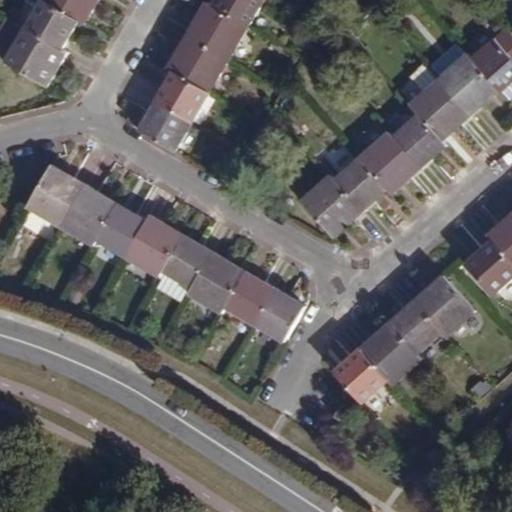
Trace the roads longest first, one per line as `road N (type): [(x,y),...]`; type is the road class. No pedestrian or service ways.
road 1 (tertiary): [(312,511),(111,382),(0,339)]
road 2 (residential): [(89,113),(349,280)]
road 3 (residential): [(349,280),(511,141)]
road 4 (residential): [(279,400),(349,280)]
road 5 (residential): [(89,113),(155,0)]
